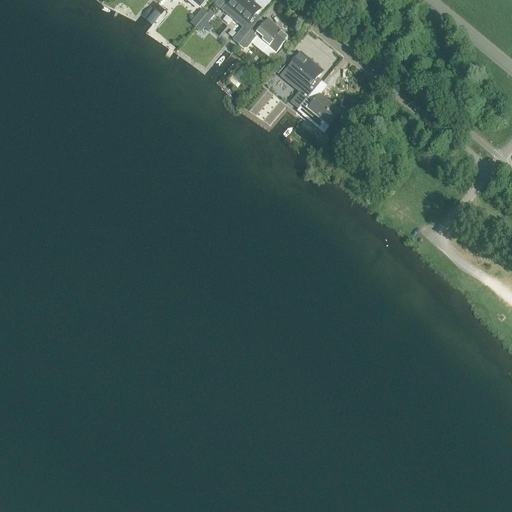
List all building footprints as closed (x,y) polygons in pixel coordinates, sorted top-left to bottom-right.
[(175,0),(176,0),(175,0),(188,0),(200,10),(205,4),(207,0),(175,0)] [(224,0),(221,0),(216,7),(220,10),(227,2),(224,0)] [(233,0),(225,9),(223,13),(243,30),(233,42),(239,46),(240,47),(260,22),(255,18),(259,13),(243,0),(233,0)] [(211,13),(196,30),(200,34),(204,29),(208,24),(214,16),(211,13)] [(260,22),(240,47),(244,50),(245,50),(252,43),(256,38),(277,55),(289,42),(267,24),(265,26),(260,22)] [(283,51),(276,59),(282,64),(289,57),(283,51)] [(299,59),(282,80),(300,95),(292,105),(299,111),(304,106),(307,102),(307,101),(308,102),(321,86),(317,83),(322,77),(299,59)] [(243,65),(230,81),(238,88),(251,72),(243,65)] [(307,102),(304,106),(309,110),(307,113),(329,131),(340,117),(320,100),(327,91),(321,86),(308,102),(307,101),(307,102)]
